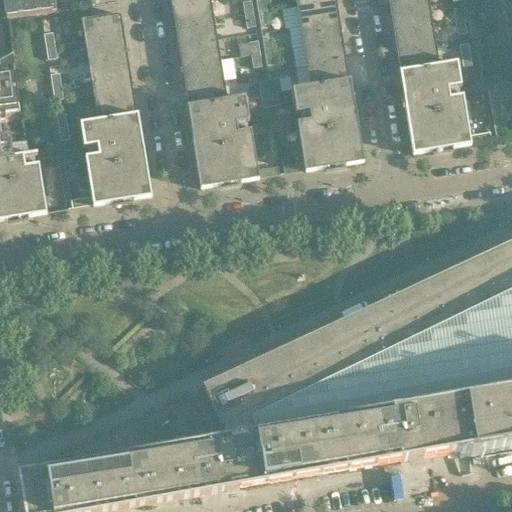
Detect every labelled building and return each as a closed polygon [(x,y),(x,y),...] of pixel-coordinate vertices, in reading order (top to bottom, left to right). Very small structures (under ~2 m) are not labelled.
[(53,0),(3,0),(6,21),(56,14),(53,0)] [(264,0),(256,2),(258,14),(266,12),(264,0)] [(427,0),(388,0),(390,13),(429,7),(427,0)] [(213,21),(210,1),(172,7),(175,27),(213,21)] [(335,1),(297,7),(300,28),(338,21),(335,1)] [(242,4),(244,16),(253,15),(251,3),(242,4)] [(429,7),(390,13),(394,33),(432,27),(429,7)] [(453,11),(455,23),(464,22),(462,10),(453,11)] [(266,12),(258,14),(260,27),(268,26),(266,12)] [(82,22),(85,42),(123,36),(120,15),(82,22)] [(253,15),(244,16),(246,30),(255,28),(253,15)] [(213,21),(175,27),(178,48),(216,41),(213,21)] [(338,21),(300,28),(303,48),(342,41),(338,21)] [(464,22),(455,23),(457,37),(466,35),(464,22)] [(432,27),(394,33),(397,54),(435,47),(432,27)] [(52,35),(44,36),(46,48),(54,47),(52,35)] [(123,36),(85,42),(88,62),(127,56),(123,36)] [(216,41),(178,48),(182,69),(220,62),(216,41)] [(271,41),(262,42),(264,54),(273,53),(271,41)] [(342,41),(303,48),(307,68),(345,61),(342,41)] [(249,44),(251,57),(259,55),(257,43),(249,44)] [(462,69),(471,68),(468,46),(459,47),(462,69)] [(54,47),(46,48),(48,62),(56,61),(54,47)] [(435,47),(397,54),(400,74),(438,67),(435,47)] [(273,53),(264,54),(266,68),(275,66),(273,53)] [(259,55),(251,57),(253,70),(261,69),(259,55)] [(127,56),(88,62),(92,82),(130,76),(127,56)] [(11,59),(0,65),(0,124),(6,124),(5,116),(19,115),(11,59)] [(345,61),(307,68),(310,88),(348,82),(345,61)] [(220,62),(182,69),(185,89),(223,82),(220,62)] [(457,65),(438,67),(400,74),(399,74),(405,110),(409,109),(412,142),(410,143),(412,157),(470,147),(470,146),(491,143),(490,134),(469,137),(462,98),(449,100),(448,91),(461,89),(457,65)] [(59,75),(50,77),(52,89),(61,87),(59,75)] [(130,76),(92,82),(95,102),(133,96),(130,76)] [(223,82),(185,89),(188,108),(226,102),(223,82)] [(275,82),(266,83),(268,95),(277,94),(275,82)] [(350,82),(348,82),(310,88),(292,91),(296,116),(309,113),(310,123),(297,125),(304,164),(283,168),(284,176),(305,173),(305,174),(363,165),(361,151),(359,151),(351,119),(355,118),(350,82)] [(258,84),(260,96),(268,95),(266,83),(258,84)] [(61,87),(52,89),(54,102),(63,101),(61,87)] [(499,91),(488,93),(495,137),(506,135),(499,91)] [(277,94),(268,95),(270,109),(279,107),(277,94)] [(268,95),(260,96),(262,110),(270,109),(268,95)] [(133,96),(95,102),(98,123),(136,117),(133,96)] [(245,99),(226,102),(188,108),(187,108),(193,144),(197,144),(200,177),(198,177),(200,191),(258,182),(258,180),(279,177),(278,168),(257,172),(250,133),(237,135),(236,125),(249,123),(245,99)] [(65,115),(57,117),(59,129),(67,128),(65,115)] [(138,116),(136,117),(98,123),(80,126),(84,150),(97,148),(99,157),(85,159),(92,199),(71,202),(72,211),(93,207),(93,209),(151,199),(149,185),(147,185),(139,153),(144,152),(138,116)] [(67,128),(59,129),(61,143),(70,141),(67,128)] [(1,138),(0,138),(0,161),(12,159),(10,145),(2,146),(1,138)] [(12,159),(0,161),(0,223),(46,216),(38,167),(25,169),(24,160),(37,158),(36,155),(12,159)] [(511,249),(511,250),(491,260),(490,260),(487,261),(487,262),(466,271),(465,271),(462,273),(441,283),(440,283),(437,284),(437,285),(415,295),(415,294),(386,308),(386,309),(387,309),(387,312),(377,313),(377,307),(361,315),(362,319),(214,388),(212,384),(202,388),(221,430),(223,429),(228,439),(19,473),(18,473),(24,511),(110,511),(239,491),(238,487),(399,461),(400,465),(422,461),(421,457),(511,442),(511,249)]
